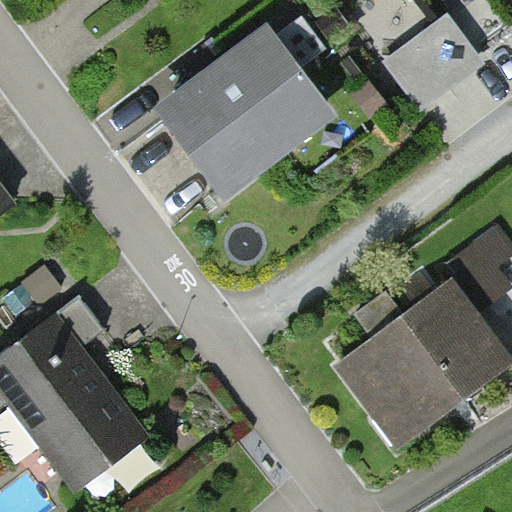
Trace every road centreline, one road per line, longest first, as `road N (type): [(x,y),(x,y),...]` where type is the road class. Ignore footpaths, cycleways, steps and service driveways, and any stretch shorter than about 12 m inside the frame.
road 1 (residential): [(0,44),(230,349)]
road 2 (residential): [(230,349),(511,133)]
road 3 (residential): [(230,349),(336,497)]
